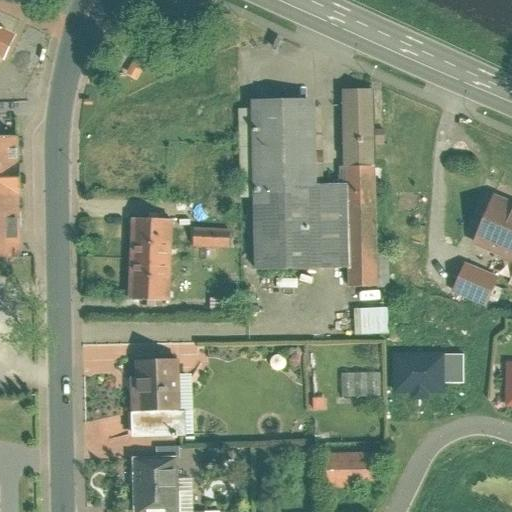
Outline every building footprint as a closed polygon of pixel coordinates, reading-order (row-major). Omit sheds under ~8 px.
[(18,40),(0,31),(0,63),(6,66),(18,40)] [(345,168),(376,167),(375,93),(343,93),(345,168)] [(253,104),(256,272),(350,271),(348,187),(319,188),(317,103),(253,104)] [(18,141),(0,142),(0,263),(24,262),(18,141)] [(351,290),(379,289),(376,171),(348,172),(351,290)] [(511,205),(496,199),(476,250),(511,264),(511,205)] [(133,220),(131,259),(171,261),(173,221),(133,220)] [(230,231),(195,229),(194,249),(229,251),(230,231)] [(130,303),(170,304),(171,261),(131,259),(130,303)] [(500,279),(467,266),(454,296),(487,309),(500,279)] [(389,311),(355,312),(355,338),(390,336),(389,311)] [(444,352),(392,353),(392,395),(445,394),(444,352)] [(132,415),(182,413),(180,364),(137,365),(137,381),(131,381),(132,415)] [(382,397),(382,372),(341,372),(341,397),(382,397)] [(180,448),(157,448),(158,460),(180,459),(180,448)] [(373,456),(326,458),(327,491),(375,490),(373,456)] [(135,511),(179,511),(179,460),(134,461),(135,511)]
